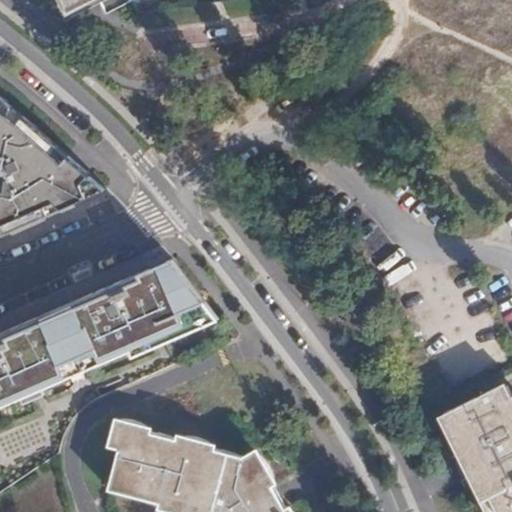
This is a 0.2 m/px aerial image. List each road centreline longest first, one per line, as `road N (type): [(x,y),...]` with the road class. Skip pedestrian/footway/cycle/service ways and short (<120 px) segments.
road 1 (residential): [(173,199),(341,416),(390,511)]
road 2 (residential): [(0,29),(103,116),(173,199)]
road 3 (residential): [(0,284),(136,225),(173,199)]
